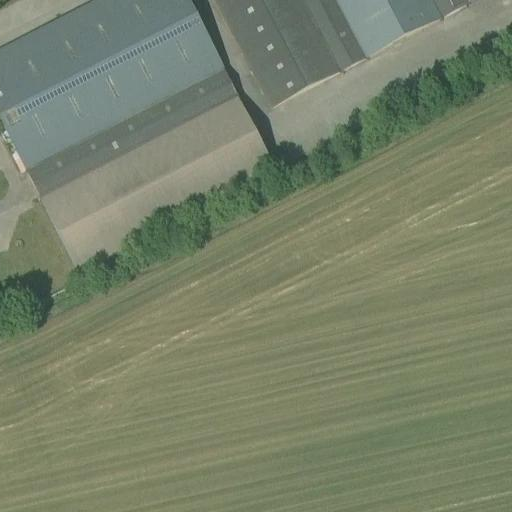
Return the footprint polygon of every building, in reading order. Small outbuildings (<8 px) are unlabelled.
[(0,120),(30,178),(225,78),(184,0),(100,0),(0,52),(0,120)] [(343,77),(302,0),(212,0),(272,114),(343,77)] [(335,0),(302,0),(343,77),(369,63),(335,0)] [(335,0),(369,63),(438,27),(423,0),(335,0)] [(423,0),(438,27),(466,13),(464,10),(458,0),(423,0)] [(458,0),(464,10),(466,13),(490,0),(458,0)] [(225,78),(30,178),(42,201),(236,100),(225,78)] [(236,100),(42,201),(42,202),(81,277),(276,175),(274,172),(255,136),(236,100)]
